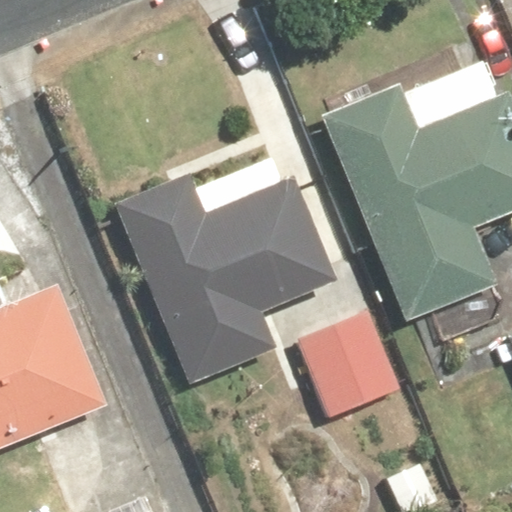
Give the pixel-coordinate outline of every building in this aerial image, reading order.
[(511,73),(498,38),(322,106),(404,317),(499,280),(475,217),(511,202),(511,73)] [(109,190),(185,384),(278,348),(261,304),(342,273),(295,152),(207,186),(195,157),(109,190)] [(0,441),(120,394),(67,261),(0,287),(0,441)] [(300,334),(332,415),(406,387),(374,305),(300,334)] [(410,460),(374,479),(390,511),(412,511),(432,502),(410,460)]
